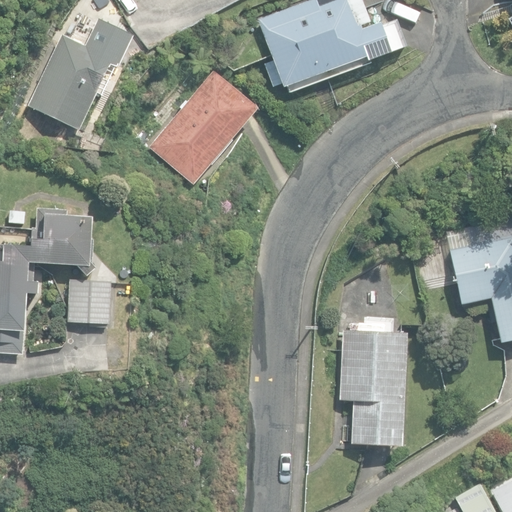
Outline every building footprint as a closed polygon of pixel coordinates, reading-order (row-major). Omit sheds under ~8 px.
[(285,82),(289,93),(404,47),(395,20),(381,25),(380,22),(361,29),(350,0),(338,0),(318,7),(316,0),(313,0),(258,19),(273,62),(265,64),(272,87),(285,82)] [(28,106),(79,131),(97,94),(103,97),(125,48),(94,34),(88,46),(62,34),(28,106)] [(150,146),(194,184),(258,108),(214,71),(150,146)] [(0,352),(23,354),(24,331),(29,332),(31,293),(43,294),(44,279),(34,278),(35,262),(74,263),(84,274),(92,268),(90,262),(95,216),(73,213),(73,207),(36,205),(35,223),(29,222),(28,241),(0,238),(0,352)] [(9,223),(24,224),(26,211),(10,210),(9,223)] [(490,297),(500,343),(511,339),(511,210),(444,225),(462,304),(490,297)] [(67,322),(109,323),(110,284),(68,283),(67,322)] [(350,443),(402,445),(407,331),(344,328),(340,398),(352,399),(350,443)] [(511,511),(511,478),(491,490),(503,511),(511,511)] [(495,511),(479,483),(456,497),(463,511),(495,511)]
